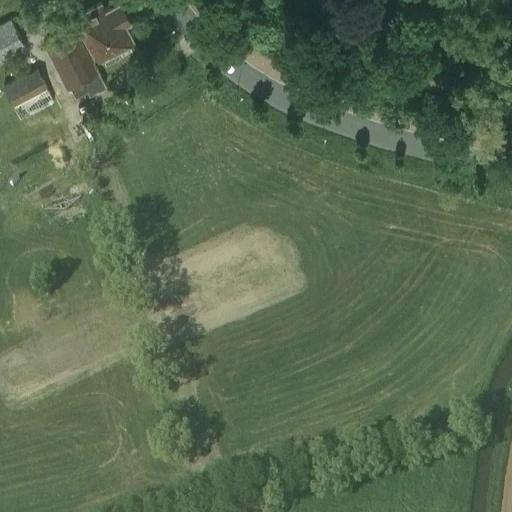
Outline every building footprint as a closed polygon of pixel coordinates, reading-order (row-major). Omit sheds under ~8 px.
[(78,22),(75,23),(93,59),(99,56),(102,54),(103,55),(106,62),(120,54),(117,48),(116,47),(134,37),(126,22),(132,19),(121,0),(120,0),(105,8),(102,2),(75,16),(78,22)] [(0,64),(28,50),(12,19),(0,25),(0,64)] [(106,85),(100,71),(75,23),(42,40),(67,88),(71,86),(76,95),(88,89),(90,93),(106,85)] [(20,117),(54,100),(37,67),(4,85),(20,117)] [(0,172),(0,188),(13,213),(82,176),(62,139),(0,172)] [(282,286),(264,247),(147,299),(164,338),(282,286)] [(20,398),(137,345),(121,310),(4,363),(20,398)]
